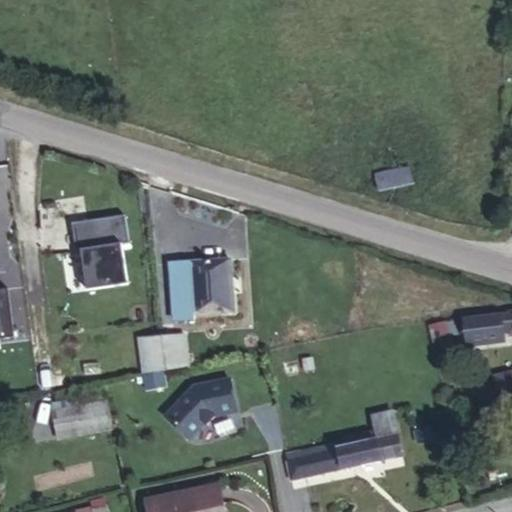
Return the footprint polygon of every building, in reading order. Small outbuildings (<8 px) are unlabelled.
[(375,175),(379,192),(415,184),(411,168),(375,175)] [(82,253),(88,291),(129,285),(123,245),(130,244),(126,216),(87,221),(91,250),(82,251),(82,253)] [(72,224),(77,253),(82,253),(82,251),(91,250),(87,221),(72,224)] [(171,264),(175,321),(195,320),(195,315),(234,312),(231,260),(171,264)] [(0,339),(15,337),(8,289),(0,289),(0,339)] [(511,312),(464,318),(468,346),(504,342),(503,332),(511,331),(511,336),(511,312)] [(430,326),(433,341),(449,337),(445,323),(430,326)] [(179,330),(142,335),(148,373),(166,368),(162,336),(179,336),(179,330)] [(148,373),(142,335),(134,336),(140,374),(148,373)] [(183,366),(179,336),(162,336),(166,368),(183,366)] [(145,375),(145,388),(164,388),(163,375),(145,375)] [(215,417),(237,412),(230,379),(194,386),(166,417),(190,440),(205,424),(207,425),(215,417)] [(483,409),(486,423),(494,422),(492,408),(483,409)] [(63,444),(92,437),(85,410),(57,416),(63,444)] [(286,459),(273,462),(278,488),(386,468),(378,425),(359,428),(362,444),(330,450),(332,458),(327,459),(288,466),(286,459)] [(325,452),(286,459),(288,466),(327,459),(325,452)] [(148,503),(149,511),(224,511),(219,487),(148,503)]
